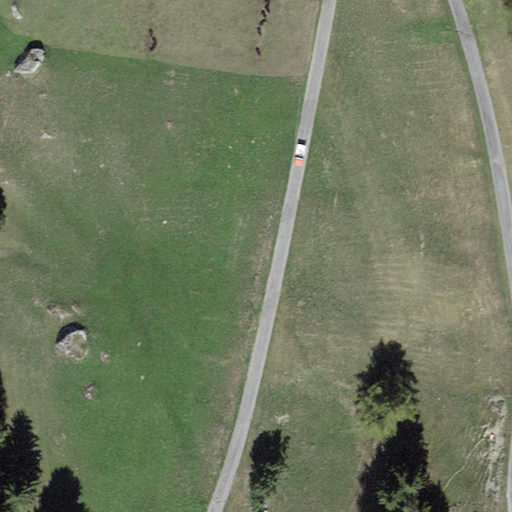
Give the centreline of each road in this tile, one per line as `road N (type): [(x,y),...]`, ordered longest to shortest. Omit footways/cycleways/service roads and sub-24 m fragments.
road 1 (track): [(328,0),(241,406),(207,511)]
road 2 (track): [(511,267),(490,130),(453,0)]
